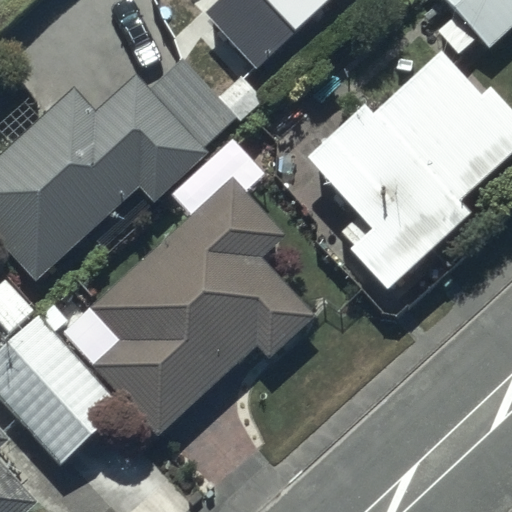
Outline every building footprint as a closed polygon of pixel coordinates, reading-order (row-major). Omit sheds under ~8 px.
[(243,0),(245,1),(206,39),(259,94),(358,0),(243,0)] [(511,0),(425,0),(488,65),(511,41),(511,0)] [(76,106),(0,174),(0,256),(38,298),(141,204),(156,221),(211,172),(206,166),(263,114),(242,91),(217,114),(182,76),(148,107),(136,93),(96,129),(76,106)] [(480,123),(444,84),(378,147),(366,134),(308,188),(355,238),(342,251),(360,270),(352,278),(389,317),(472,239),(460,226),(511,177),(511,134),(491,112),(480,123)] [(233,198),(91,325),(121,360),(94,384),(157,455),(257,365),(267,376),(313,335),(261,277),(285,255),(233,198)] [(120,418),(35,329),(0,362),(0,413),(59,476),(120,418)] [(0,511),(23,511),(0,485),(0,467),(10,459),(0,448),(0,511)]
